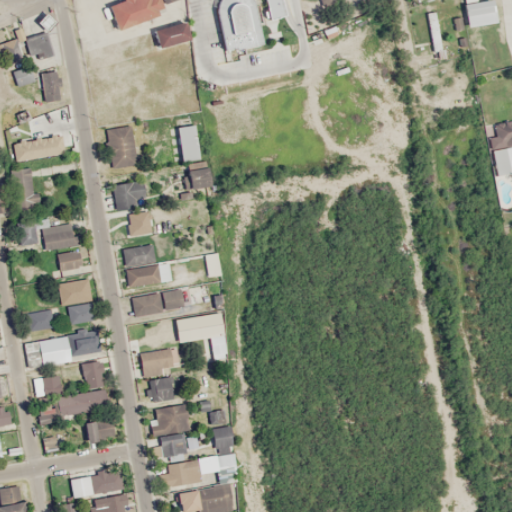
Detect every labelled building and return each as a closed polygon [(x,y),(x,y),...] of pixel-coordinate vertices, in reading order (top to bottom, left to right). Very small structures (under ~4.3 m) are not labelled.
[(98,0),(147,0),(151,9),(108,26),(98,0)] [(491,19),(490,0),(486,0),(462,2),(463,21),(491,19)] [(157,48),(186,39),(181,21),(152,30),(157,48)] [(52,54),(43,31),(22,40),(32,63),(52,54)] [(52,65),(35,67),(39,99),(55,98),(52,65)] [(104,128),(110,170),(170,161),(163,114),(112,121),(113,126),(104,128)] [(511,134),(511,146),(490,150),(493,175),(511,172),(511,118),(510,119),(511,134)] [(203,161),(185,164),(188,188),(206,186),(203,161)] [(127,234),(147,234),(147,212),(127,212),(127,234)] [(63,221),(67,240),(39,246),(36,227),(63,221)] [(145,240),(147,256),(119,261),(116,244),(145,240)] [(56,252),(56,268),(78,267),(78,252),(56,252)] [(125,286),(169,282),(168,264),(123,268),(125,286)] [(80,274),(85,296),(53,302),(49,280),(80,274)] [(152,288),(156,306),(127,312),(123,294),(152,288)] [(66,306),(67,322),(91,320),(89,303),(66,306)] [(50,311),(25,314),(26,329),(52,327),(50,311)] [(75,354),(98,350),(95,333),(72,337),(75,354)] [(210,356),(222,356),(221,336),(209,336),(210,356)] [(36,340),(38,363),(67,361),(66,337),(36,340)] [(177,365),(177,350),(139,351),(140,376),(168,374),(168,366),(177,365)] [(83,388),(101,387),(99,361),(81,363),(83,388)] [(41,377),(42,393),(59,392),(58,376),(41,377)] [(171,400),(171,378),(147,378),(147,400),(171,400)] [(103,410),(101,392),(55,396),(56,414),(103,410)] [(37,403),(39,421),(50,420),(48,402),(37,403)] [(161,425),(159,411),(147,411),(149,434),(162,433),(161,425)] [(112,436),(108,417),(82,423),(86,441),(112,436)] [(226,426),(210,429),(214,452),(229,449),(226,426)] [(18,452),(16,431),(4,433),(6,453),(18,452)] [(157,440),(162,458),(185,452),(179,433),(157,440)] [(211,457),(218,484),(237,479),(229,452),(211,457)] [(156,473),(157,488),(196,484),(193,460),(163,463),(164,473),(156,473)] [(84,495),(120,489),(117,470),(81,475),(84,495)] [(85,473),(64,476),(67,494),(88,491),(85,473)] [(177,511),(196,511),(196,492),(177,492),(177,511)] [(20,511),(18,502),(0,505),(0,511),(20,511)]
